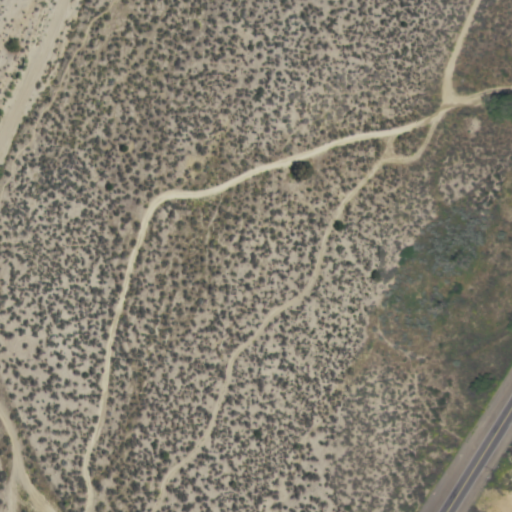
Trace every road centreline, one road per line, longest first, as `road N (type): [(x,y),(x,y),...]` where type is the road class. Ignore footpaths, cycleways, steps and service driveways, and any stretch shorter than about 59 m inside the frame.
road 1 (track): [(471,0),(423,128),(359,132),(200,187),(154,193),(138,205),(99,340),(98,388),(79,446),(82,488),(65,511),(36,494),(0,425)]
road 2 (secondary): [(448,511),(511,409)]
